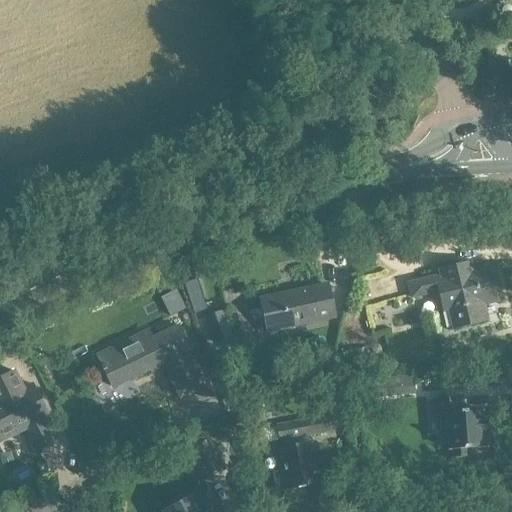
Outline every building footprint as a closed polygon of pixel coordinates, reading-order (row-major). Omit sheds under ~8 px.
[(483,321),(478,302),(496,297),(488,268),(463,274),(463,270),(410,283),(413,297),(445,289),(448,305),(452,304),(457,327),(483,321)] [(333,317),(326,285),(260,300),(267,331),(333,317)] [(230,337),(222,312),(206,318),(214,343),(230,337)] [(137,336),(97,355),(101,365),(99,366),(101,371),(104,370),(112,387),(148,370),(163,363),(166,369),(180,398),(203,386),(186,352),(189,351),(177,327),(141,345),(137,336)] [(236,367),(238,392),(260,390),(258,365),(236,367)] [(24,392),(14,371),(0,378),(0,441),(25,429),(36,451),(55,442),(44,420),(49,417),(32,385),(31,385),(33,388),(24,392)] [(413,375),(395,377),(396,395),(414,393),(413,375)] [(467,449),(492,447),(490,429),(486,429),(486,422),(479,422),(478,409),(460,411),(459,397),(434,398),(436,417),(447,416),(450,458),(468,457),(467,449)] [(276,426),(279,440),(279,441),(286,440),(287,448),(280,449),(284,470),(270,473),(273,491),(315,483),(307,444),(302,445),(300,437),(332,431),(329,416),(276,426)] [(219,427),(224,436),(234,431),(230,421),(219,427)] [(208,441),(187,452),(202,480),(223,469),(208,441)] [(219,511),(207,489),(162,511),(161,511),(219,511)]
